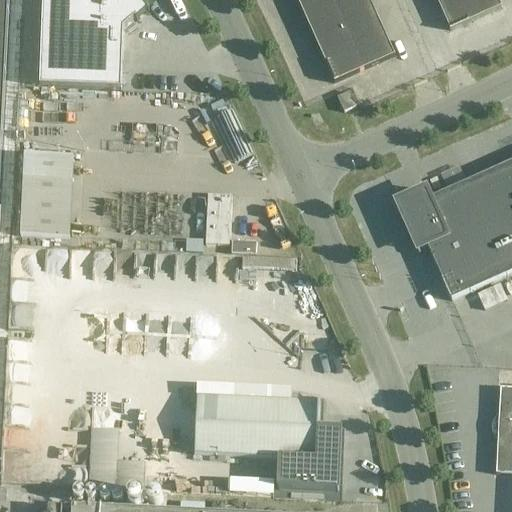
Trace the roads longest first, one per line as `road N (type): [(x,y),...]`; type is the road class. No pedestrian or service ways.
road 1 (unclassified): [(422,511),(414,451),(299,177)]
road 2 (unclassified): [(511,80),(299,177)]
road 3 (unclassified): [(299,177),(217,0)]
